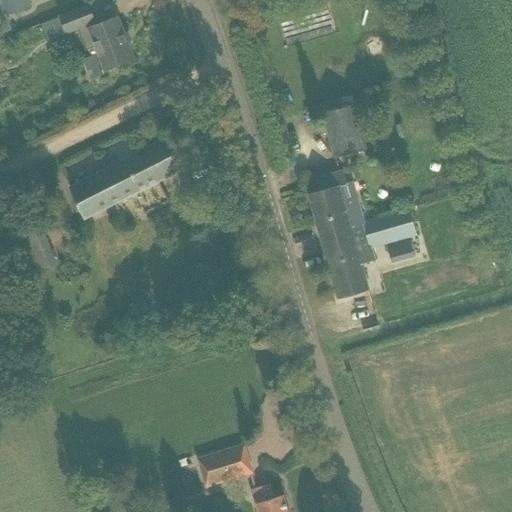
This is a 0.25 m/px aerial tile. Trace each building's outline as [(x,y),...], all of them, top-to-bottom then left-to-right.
[(0,0),(0,33),(12,29),(7,14),(32,6),(30,0),(0,0)] [(89,5),(46,22),(52,37),(67,31),(67,33),(78,28),(88,25),(95,22),(89,5)] [(89,57),(82,59),(90,80),(102,75),(101,71),(105,69),(133,58),(117,17),(97,25),(89,28),(99,53),(89,57)] [(428,63),(418,65),(419,72),(430,70),(428,63)] [(367,147),(355,103),(322,111),(334,156),(367,147)] [(69,188),(85,219),(186,168),(170,137),(120,162),(117,154),(101,162),(105,169),(69,188)] [(320,191),(308,194),(317,223),(322,240),(325,252),(338,299),(358,293),(370,289),(363,263),(375,259),(372,247),(400,239),(417,234),(409,206),(364,219),(353,180),(346,182),(343,170),(335,173),(316,178),(320,191)] [(149,187),(155,201),(165,197),(159,183),(149,187)] [(18,238),(26,256),(33,272),(56,262),(41,228),(18,238)] [(244,445),(197,460),(205,487),(252,472),(244,445)] [(185,458),(179,461),(181,467),(187,465),(185,458)] [(251,489),(257,511),(288,511),(283,495),(274,498),(269,484),(251,489)]
